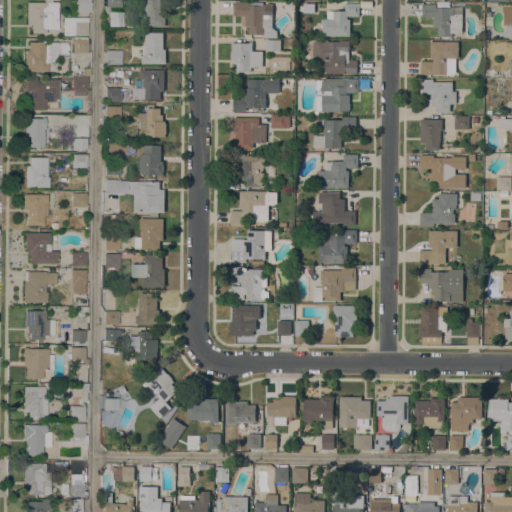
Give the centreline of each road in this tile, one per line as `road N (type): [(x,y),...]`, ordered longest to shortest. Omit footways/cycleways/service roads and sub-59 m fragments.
road 1 (residential): [(390,362),(391,0)]
road 2 (residential): [(202,359),(199,0)]
road 3 (residential): [(511,362),(202,359)]
